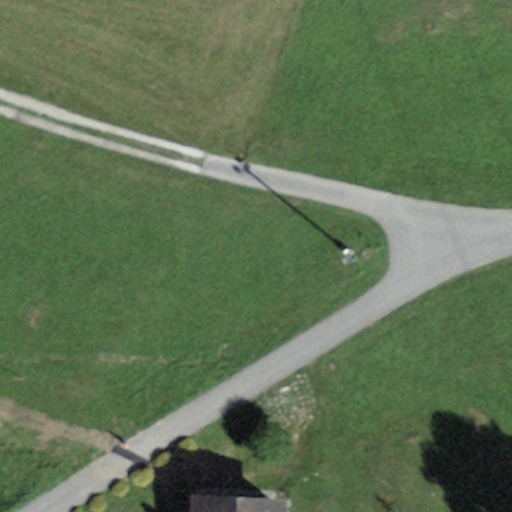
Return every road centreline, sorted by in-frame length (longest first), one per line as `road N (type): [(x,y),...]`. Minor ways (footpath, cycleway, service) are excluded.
road 1 (unclassified): [(0,104),(236,174),(455,225)]
road 2 (unclassified): [(48,511),(417,270)]
